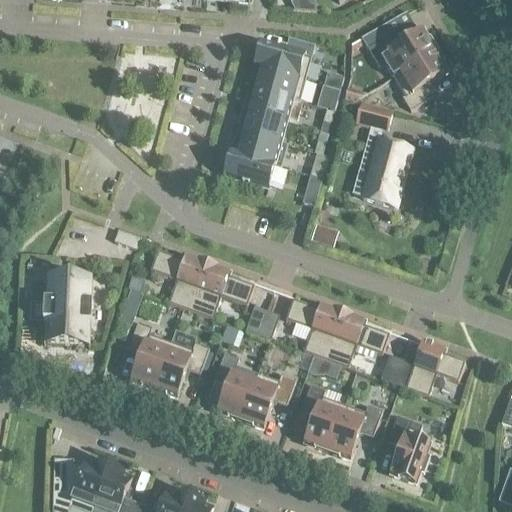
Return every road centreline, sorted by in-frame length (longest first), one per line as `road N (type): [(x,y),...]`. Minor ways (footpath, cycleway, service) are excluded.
road 1 (residential): [(314,511),(0,393)]
road 2 (residential): [(452,306),(204,228),(177,210)]
road 3 (unclassified): [(124,37),(215,51),(219,65),(177,210)]
road 4 (residential): [(177,210),(91,138),(0,104)]
road 5 (residential): [(452,306),(511,116)]
road 6 (residential): [(0,24),(124,37)]
